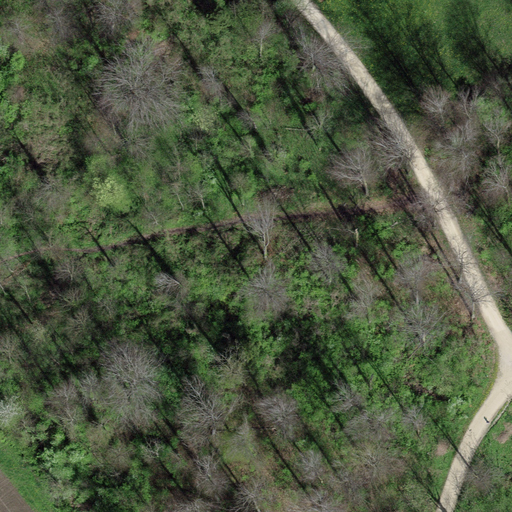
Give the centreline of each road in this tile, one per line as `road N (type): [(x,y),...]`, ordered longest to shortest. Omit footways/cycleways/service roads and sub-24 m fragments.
road 1 (track): [(292,0),(401,140),(511,362)]
road 2 (track): [(447,511),(479,425),(511,377)]
